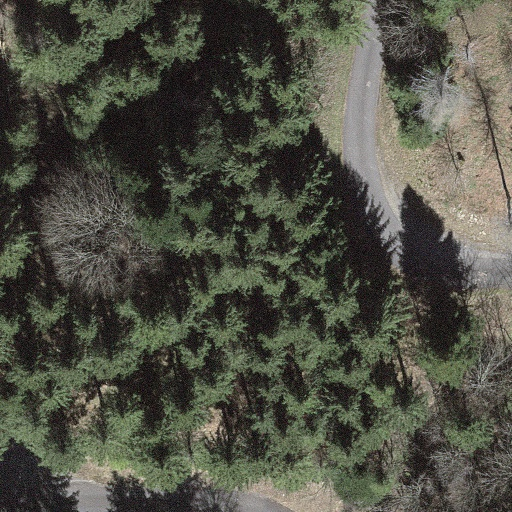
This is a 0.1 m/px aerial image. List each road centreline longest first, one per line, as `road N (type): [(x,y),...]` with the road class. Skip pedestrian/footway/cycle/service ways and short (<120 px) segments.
road 1 (track): [(382,0),(362,97),(363,161),(378,216),(401,251),(431,270),(511,273)]
road 2 (track): [(225,511),(126,500),(0,503)]
